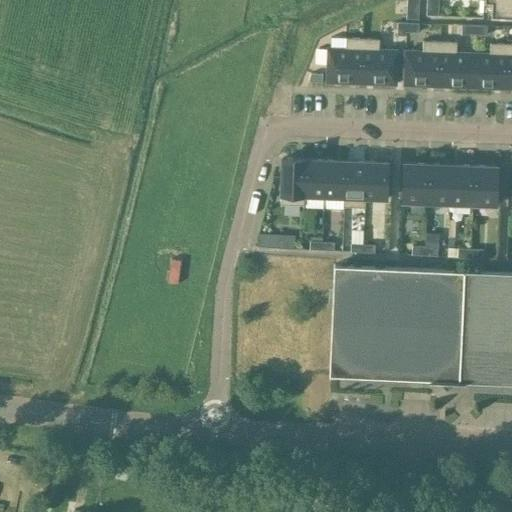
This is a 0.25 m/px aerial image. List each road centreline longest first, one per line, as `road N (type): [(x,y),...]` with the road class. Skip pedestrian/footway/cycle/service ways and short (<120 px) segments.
road 1 (residential): [(216,421),(222,292),(267,134),(283,126),(511,134)]
road 2 (tertiary): [(511,447),(248,435),(216,421)]
road 3 (tertiary): [(216,421),(177,429),(0,405)]
road 4 (track): [(274,130),(296,28),(334,0)]
